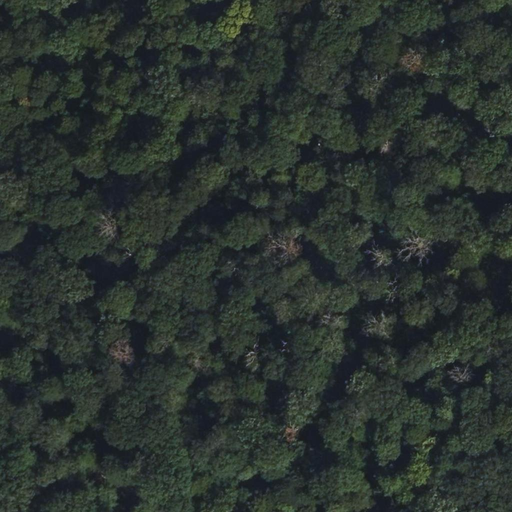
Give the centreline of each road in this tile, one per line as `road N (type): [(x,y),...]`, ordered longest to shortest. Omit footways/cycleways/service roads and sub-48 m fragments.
road 1 (track): [(275,0),(0,139)]
road 2 (track): [(355,511),(511,297)]
road 3 (track): [(172,511),(0,419)]
